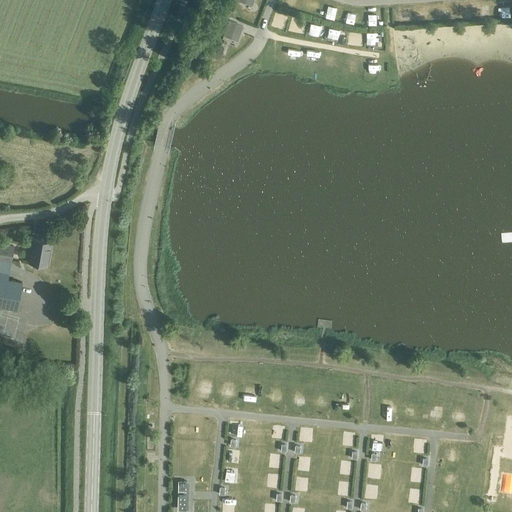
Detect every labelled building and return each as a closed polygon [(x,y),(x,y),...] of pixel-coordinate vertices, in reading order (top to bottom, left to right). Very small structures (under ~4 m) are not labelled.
[(459,17),(469,16),(468,1),(458,2),(459,17)] [(503,4),(502,14),(510,14),(510,4),(503,4)] [(433,6),(434,16),(443,15),(442,5),(433,6)] [(351,22),(353,12),(346,10),(344,20),(351,22)] [(402,10),(392,10),(393,20),(403,20),(402,10)] [(279,24),(283,14),(274,11),(271,21),(279,24)] [(289,17),(287,27),(298,30),(300,20),(289,17)] [(229,20),(224,36),(239,41),(244,26),(229,20)] [(343,40),(355,42),(356,31),(345,29),(343,40)] [(282,57),(297,60),(299,50),(284,47),(282,57)] [(370,75),(379,73),(375,60),(367,63),(370,75)] [(51,241),(33,238),(29,261),(47,264),(51,241)] [(13,246),(0,243),(0,259),(10,261),(13,246)] [(22,282),(0,277),(0,305),(16,309),(22,282)] [(224,400),(226,386),(219,385),(217,399),(224,400)] [(240,387),(239,402),(249,402),(250,388),(240,387)] [(208,399),(208,389),(198,389),(198,399),(208,399)] [(272,405),(273,390),(264,389),(263,405),(272,405)] [(300,408),(301,392),(295,392),(293,408),(300,408)] [(317,397),(315,408),(322,408),(323,398),(317,397)] [(386,399),(383,415),(390,416),(393,400),(386,399)] [(429,409),(429,419),(441,420),(441,409),(429,409)] [(173,422),(172,434),(184,435),(185,423),(173,422)] [(274,429),(273,438),(283,440),(284,430),(274,429)] [(368,441),(368,451),(383,451),(383,442),(368,441)] [(184,454),(184,442),(172,442),(172,454),(184,454)] [(452,462),(453,452),(442,451),(441,461),(452,462)] [(295,474),(309,474),(309,464),(295,464),(295,474)] [(382,473),(382,465),(367,464),(366,472),(382,473)] [(173,470),(172,480),(188,481),(189,471),(173,470)] [(511,474),(501,473),(500,493),(511,493),(511,474)] [(178,495),(178,508),(186,508),(187,481),(186,481),(179,481),(178,495)] [(274,496),(258,496),(258,506),(273,506),(274,496)]
